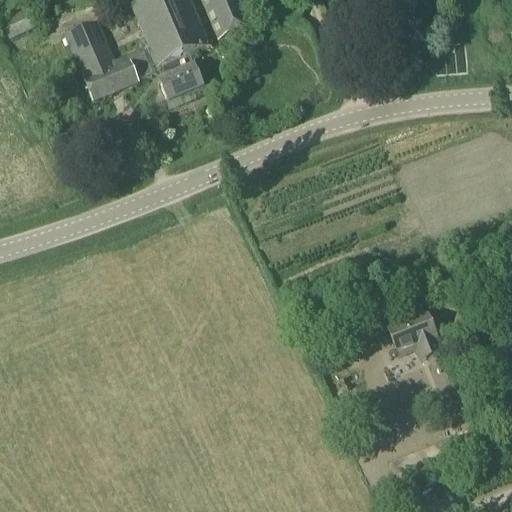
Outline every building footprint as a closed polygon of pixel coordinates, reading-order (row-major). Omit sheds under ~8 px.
[(114,66),(96,26),(64,40),(92,107),(160,77),(158,72),(209,50),(188,0),(157,0),(135,9),(152,49),(114,66)] [(198,0),(217,45),(255,29),(243,0),(198,0)] [(380,0),(386,22),(414,15),(410,0),(380,0)] [(1,21),(9,41),(35,29),(25,9),(1,21)] [(167,106),(203,91),(194,70),(158,86),(167,106)] [(386,331),(398,360),(423,350),(427,362),(441,356),(436,345),(437,345),(425,315),(386,331)] [(447,447),(453,463),(480,454),(474,437),(447,447)]
